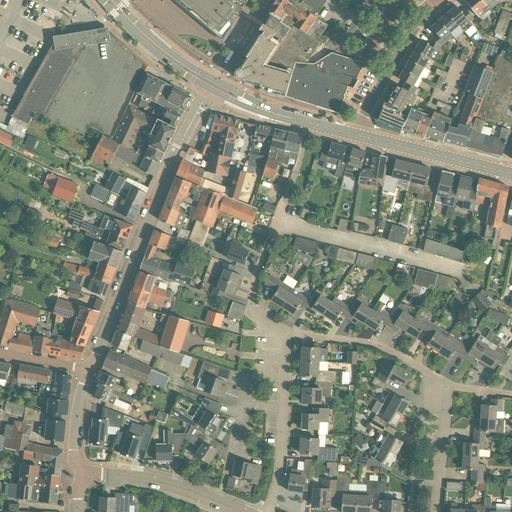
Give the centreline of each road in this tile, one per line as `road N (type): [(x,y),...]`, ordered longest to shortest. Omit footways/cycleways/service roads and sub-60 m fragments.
road 1 (tertiary): [(87,371),(171,163),(210,90)]
road 2 (residential): [(287,332),(378,344),(448,384)]
road 3 (residential): [(239,511),(141,478),(83,475)]
road 4 (secondary): [(511,174),(358,135)]
road 5 (residential): [(287,332),(250,311),(284,202)]
road 6 (residential): [(358,135),(430,10)]
road 7 (secondary): [(102,0),(154,53),(210,90)]
road 8 (secondary): [(215,81),(165,50),(114,0)]
road 9 (residential): [(436,511),(448,384)]
